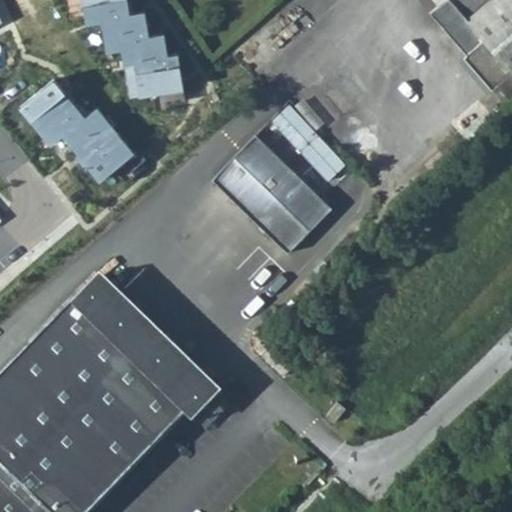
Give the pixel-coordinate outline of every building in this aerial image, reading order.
[(80,0),(84,22),(100,19),(129,14),(126,0),(80,0)] [(511,0),(444,0),(429,13),(466,56),(484,41),(511,72),(495,87),(506,99),(511,94),(511,0)] [(129,14),(100,19),(105,52),(119,49),(122,63),(167,56),(163,34),(149,36),(145,12),(129,14)] [(167,56),(122,63),(127,97),(183,88),(177,54),(167,56)] [(62,134),(84,117),(67,95),(32,122),(50,144),(62,134)] [(133,153),(97,107),(84,117),(62,134),(99,180),(133,153)] [(323,203),(255,137),(211,181),(280,248),(323,203)] [(232,386),(106,263),(73,297),(190,412),(198,420),(232,386)] [(92,511),(190,412),(73,297),(0,371),(0,511),(92,511)]
